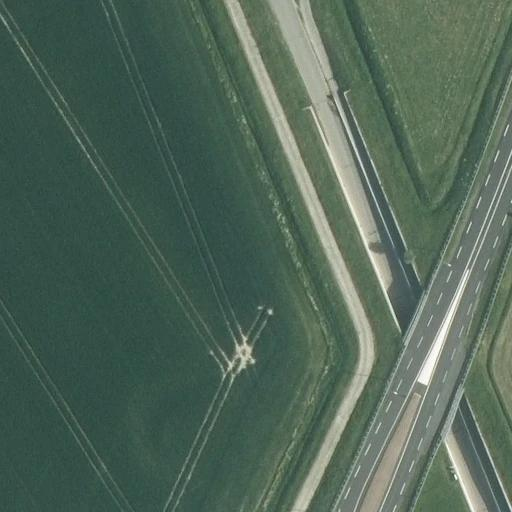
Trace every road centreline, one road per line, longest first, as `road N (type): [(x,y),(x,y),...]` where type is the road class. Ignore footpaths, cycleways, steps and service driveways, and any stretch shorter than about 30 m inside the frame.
road 1 (track): [(230,0),(366,341),(363,376),(300,511)]
road 2 (unclassified): [(486,511),(281,0)]
road 3 (trunk): [(472,261),(432,318),(343,511)]
road 4 (trunk): [(385,511),(456,330),(472,261)]
